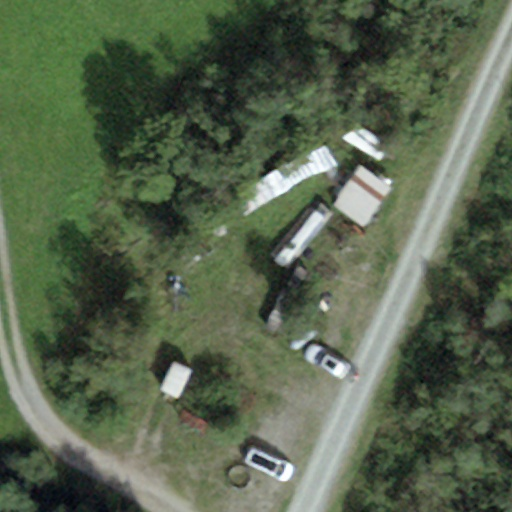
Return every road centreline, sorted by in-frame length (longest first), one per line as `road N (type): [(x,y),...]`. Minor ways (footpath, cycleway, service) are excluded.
road 1 (track): [(285,511),(511,43)]
road 2 (track): [(0,297),(22,395),(149,511)]
